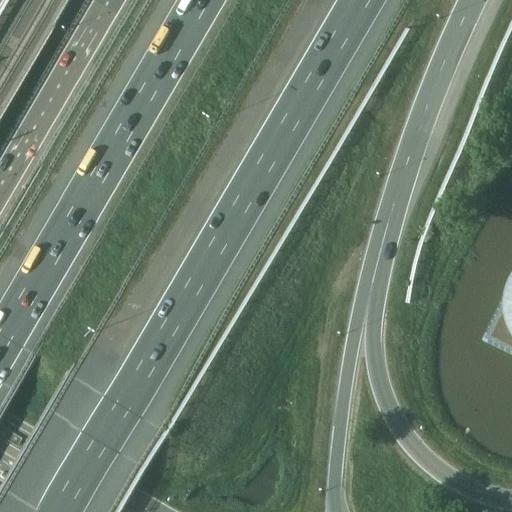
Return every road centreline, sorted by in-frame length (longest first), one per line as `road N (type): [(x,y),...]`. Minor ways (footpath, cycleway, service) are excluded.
road 1 (motorway): [(66,511),(366,0)]
road 2 (motorway): [(511,502),(448,479),(402,432),(384,394),(374,334),(407,149)]
road 3 (motorway): [(206,0),(0,352)]
road 4 (motorway): [(333,511),(355,325),(407,149)]
road 5 (motorway): [(113,0),(0,189)]
road 6 (secondary): [(158,511),(0,423)]
road 7 (motorway): [(407,149),(478,0)]
